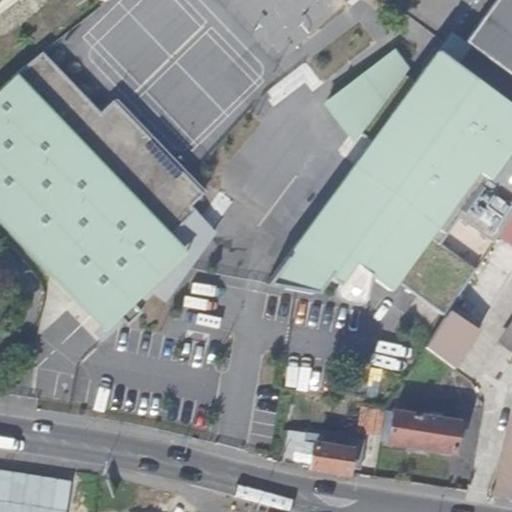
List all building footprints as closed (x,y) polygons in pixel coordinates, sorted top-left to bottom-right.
[(511,0),(488,0),(460,39),(498,66),(511,46),(511,0)] [(510,75),(511,73),(511,46),(498,66),(510,75)] [(497,239),(511,216),(511,193),(490,178),(511,148),(511,106),(438,49),(414,79),(401,72),(405,65),(393,48),(326,98),(354,135),(357,131),(369,141),(264,282),(315,291),(326,276),(335,282),(332,293),(334,295),(338,300),(353,304),(357,303),(362,300),(364,297),(368,274),(388,289),(394,280),(445,316),(449,310),(497,239)] [(197,257),(155,298),(172,309),(221,236),(193,210),(209,195),(121,102),(106,114),(50,56),(24,79),(197,257)] [(197,257),(24,79),(0,102),(0,220),(114,338),(155,298),(197,257)] [(511,148),(490,178),(511,193),(511,148)] [(511,250),(511,216),(497,239),(511,250)] [(450,364),(476,327),(449,310),(445,316),(424,347),(450,364)] [(511,319),(493,346),(511,360),(511,319)] [(298,434),(294,419),(302,397),(292,396),(281,431),(298,434)] [(452,450),(456,420),(441,417),(441,414),(430,412),(430,415),(382,409),(377,440),(452,450)] [(511,497),(511,415),(490,494),(511,497)] [(359,450),(304,442),(305,435),(298,434),(281,431),(281,432),(276,462),(355,473),(359,450)] [(4,511),(44,511),(45,487),(5,486),(4,511)]
